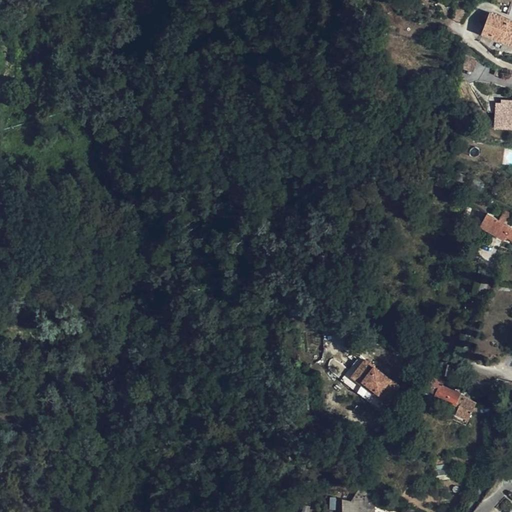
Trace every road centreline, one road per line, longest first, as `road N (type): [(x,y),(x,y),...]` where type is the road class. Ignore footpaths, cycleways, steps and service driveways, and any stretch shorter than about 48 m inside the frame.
road 1 (residential): [(511,382),(486,481),(463,511)]
road 2 (residential): [(511,17),(488,7),(464,29),(467,40),(511,67)]
